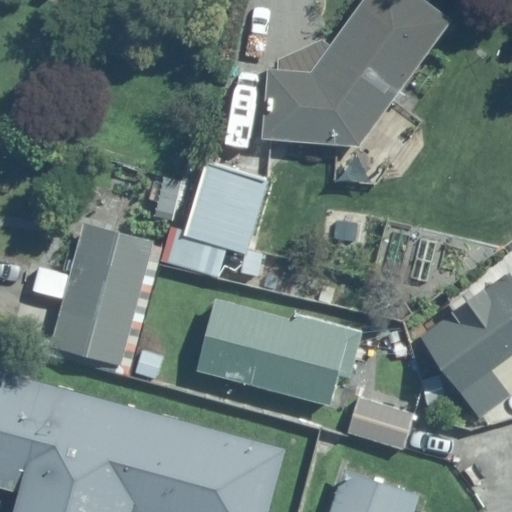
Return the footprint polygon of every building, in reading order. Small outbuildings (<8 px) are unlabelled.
[(268,64),(261,140),(356,149),(456,22),(423,0),(370,0),(334,45),(331,41),(268,64)] [(273,182),(208,165),(189,237),(254,254),(273,182)] [(155,249),(86,228),(51,339),(120,361),(155,249)] [(511,283),(507,277),(416,338),(479,424),(511,399),(511,283)] [(288,323),(211,302),(191,377),(327,412),(335,381),(347,386),(360,335),(290,317),(288,323)] [(161,361),(138,353),(132,372),(154,379),(161,361)] [(0,511),(271,511),(290,445),(0,366),(0,511)] [(413,414),(357,399),(344,436),(402,451),(413,414)] [(414,511),(418,500),(340,476),(328,510),(323,508),(321,511),(414,511)]
